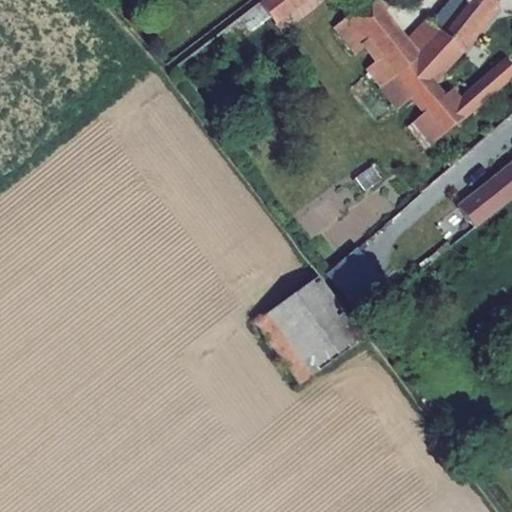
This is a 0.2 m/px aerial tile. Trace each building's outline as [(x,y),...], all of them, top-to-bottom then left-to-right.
[(263,0),(285,30),(328,0),(263,0)] [(367,1),(341,21),(388,79),(381,85),(399,108),(410,99),(423,115),(440,135),(510,76),(511,73),(511,71),(510,68),(511,66),(511,65),(505,57),(453,102),(447,95),(441,99),(425,82),(499,0),(449,0),(405,47),(367,1)] [(423,115),(412,123),(429,145),(440,135),(423,115)] [(511,148),(495,128),(433,180),(474,229),(511,197),(511,148)] [(348,252),(322,273),(335,288),(360,267),(348,252)] [(256,325),(304,388),(363,344),(315,280),(256,325)]
